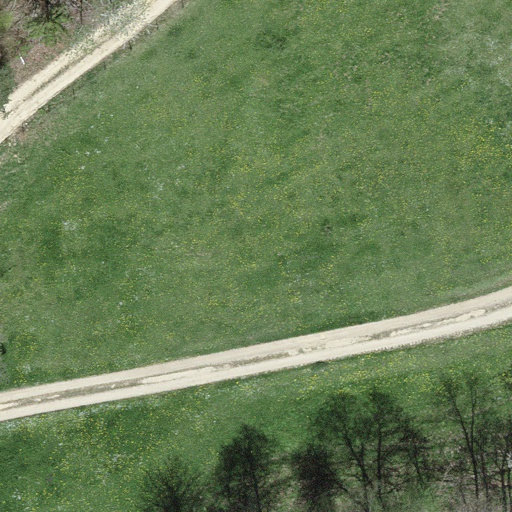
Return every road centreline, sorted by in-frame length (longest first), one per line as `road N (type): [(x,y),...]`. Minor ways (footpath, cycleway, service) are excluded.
road 1 (track): [(0,410),(511,304)]
road 2 (track): [(148,0),(0,114)]
